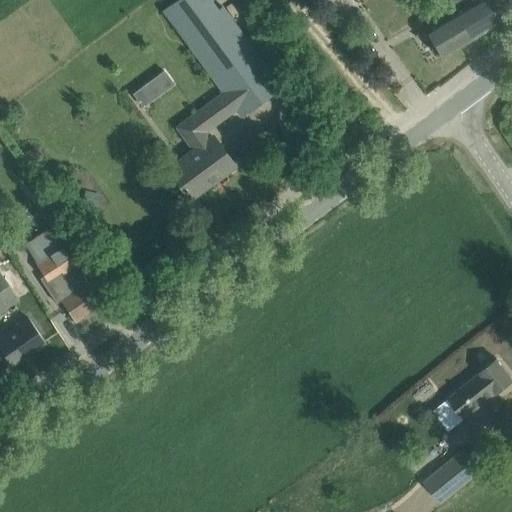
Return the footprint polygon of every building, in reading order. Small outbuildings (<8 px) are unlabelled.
[(227,0),(217,8),(211,0),(176,0),(163,10),(223,91),(176,126),(194,150),(169,168),(190,197),(235,165),(214,136),(212,137),(207,131),(236,109),(241,116),(282,86),(245,36),(256,28),(234,0),(227,0)] [(448,0),(441,4),(456,28),(462,25),(470,39),(500,22),(487,0),(448,0)] [(441,4),(419,18),(442,56),(470,39),(462,25),(456,28),(441,4)] [(164,70),(154,78),(163,91),(174,83),(164,70)] [(44,190),(32,198),(56,231),(68,223),(44,190)] [(42,246),(31,253),(45,275),(40,278),(56,302),(61,299),(76,321),(103,303),(88,281),(86,282),(76,266),(77,265),(64,245),(49,256),(42,246)] [(0,309),(19,297),(7,281),(0,270),(0,309)] [(31,316),(0,336),(0,344),(12,364),(46,341),(31,316)] [(483,372),(450,399),(466,419),(511,381),(511,378),(496,358),(481,371),(483,372)] [(424,482),(442,503),(482,469),(464,448),(424,482)]
